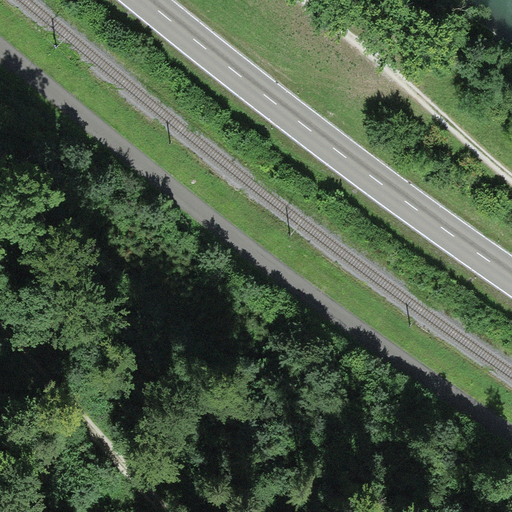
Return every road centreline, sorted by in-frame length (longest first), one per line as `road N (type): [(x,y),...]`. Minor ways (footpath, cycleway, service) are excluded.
road 1 (track): [(0,44),(214,217),(511,433)]
road 2 (primary): [(144,0),(354,167),(511,274)]
road 3 (track): [(511,179),(294,0)]
road 4 (track): [(160,511),(0,330)]
